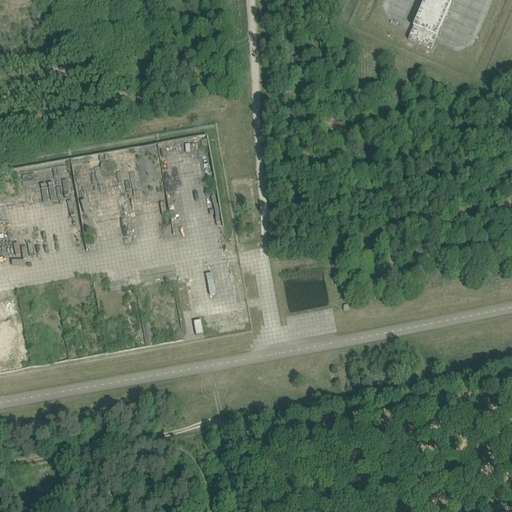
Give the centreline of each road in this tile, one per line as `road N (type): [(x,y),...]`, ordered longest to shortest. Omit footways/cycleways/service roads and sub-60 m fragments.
road 1 (unclassified): [(251,0),(267,244),(262,273),(276,352)]
road 2 (unclassified): [(0,402),(276,352)]
road 3 (unclassified): [(276,352),(511,306)]
